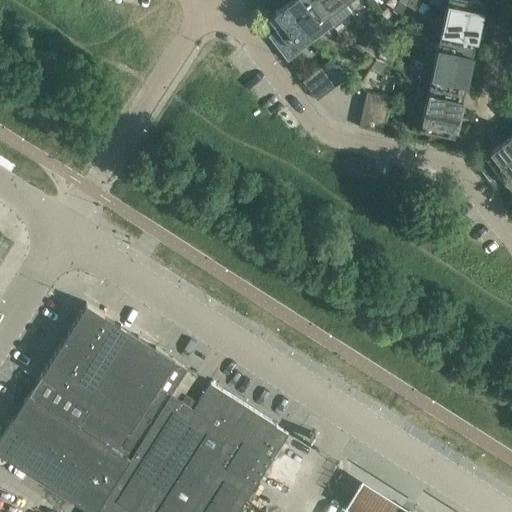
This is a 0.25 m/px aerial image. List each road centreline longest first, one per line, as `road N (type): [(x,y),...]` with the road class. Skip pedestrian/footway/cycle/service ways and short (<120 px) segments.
road 1 (tertiary): [(502,511),(66,234)]
road 2 (residential): [(211,11),(240,32),(328,131),(363,146),(457,163)]
road 3 (residential): [(66,234),(151,91),(211,11)]
road 4 (residential): [(0,339),(66,234)]
